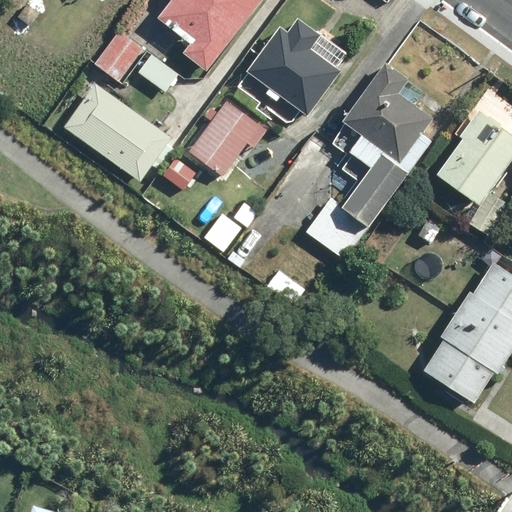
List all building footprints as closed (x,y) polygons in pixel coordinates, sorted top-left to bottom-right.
[(42,11),(26,0),(25,0),(10,23),(26,34),(42,11)] [(162,0),(166,3),(152,21),(183,46),(177,55),(204,75),(261,0),(162,0)] [(307,53),(317,38),(292,22),(283,36),(275,30),(241,77),(303,121),(337,75),(307,53)] [(140,50),(115,32),(91,66),(116,83),(140,50)] [(176,77),(148,56),(135,74),(162,95),(176,77)] [(334,213),(359,232),(427,144),(416,137),(428,120),(395,97),(406,82),(381,65),(338,125),(357,138),(345,156),(366,170),(334,213)] [(168,139),(91,85),(59,131),(136,184),(168,139)] [(219,181),(244,148),(251,153),(266,134),(224,104),(185,156),(219,181)] [(511,138),(479,114),(432,177),(474,209),(511,157),(511,138)] [(241,227),(221,213),(202,241),(221,254),(241,227)] [(511,278),(487,263),(416,372),(473,408),(511,348),(511,278)] [(279,270),(265,287),(291,306),(304,289),(279,270)]
